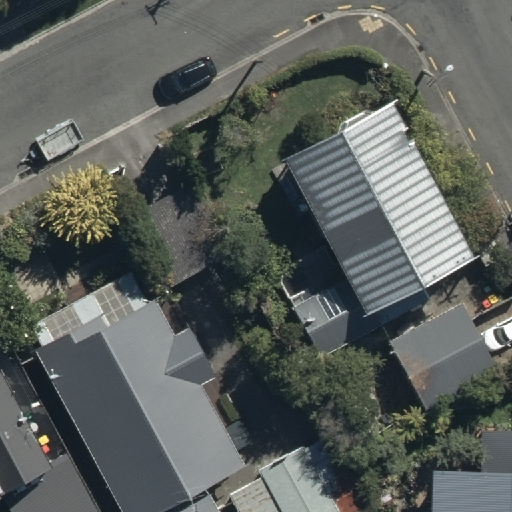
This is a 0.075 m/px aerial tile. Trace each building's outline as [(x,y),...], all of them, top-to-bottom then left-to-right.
[(285,297),(288,303),(284,304),(312,356),(370,325),(361,309),(462,255),(378,99),(276,153),(337,276),(307,292),(304,286),(285,297)] [(132,271),(29,322),(39,342),(33,345),(119,511),(215,511),(202,487),(242,465),(195,380),(212,371),(187,326),(173,333),(153,298),(147,301),(132,271)] [(456,300),(382,340),(421,412),(494,373),(456,300)] [(0,377),(0,497),(7,511),(95,511),(62,450),(44,459),(0,377)] [(258,476),(228,492),(238,511),(332,511),(296,445),(253,468),(258,476)] [(511,511),(511,473),(426,469),(424,511),(511,511)]
